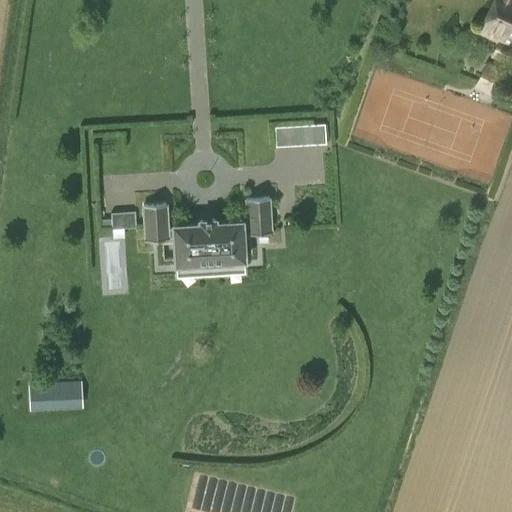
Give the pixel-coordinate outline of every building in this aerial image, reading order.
[(500,41),(493,56),(511,65),(511,0),(493,0),(478,31),(500,41)] [(486,64),(479,78),(493,85),(496,86),(503,72),(486,64)] [(323,121),(272,123),(273,144),(324,141),(323,121)] [(243,260),(242,238),(242,232),(248,232),(248,234),(270,232),(268,197),(246,198),(247,224),(241,224),(241,221),(214,223),(214,219),(199,220),(199,224),(172,226),(173,228),(167,229),(165,203),(143,205),(145,240),(167,239),(167,237),(173,237),(175,260),(175,265),(197,263),(198,268),(221,266),(221,262),(243,260)] [(135,212),(112,213),(113,228),(136,227),(135,212)] [(81,381),(28,383),(29,409),(82,407),(81,381)]
